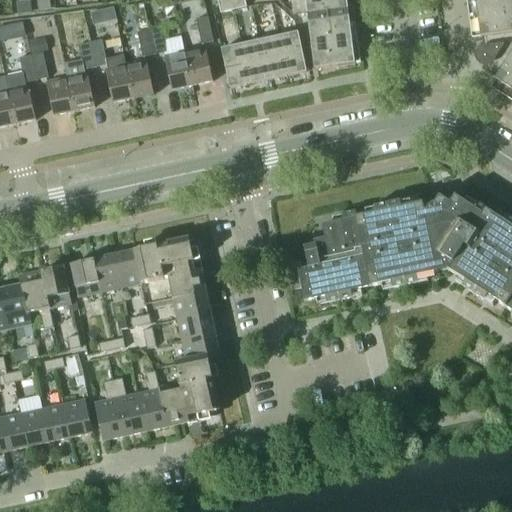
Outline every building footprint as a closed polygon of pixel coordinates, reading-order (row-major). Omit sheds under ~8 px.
[(31,0),(16,0),(18,15),(33,13),(31,0)] [(217,0),(220,14),(246,7),(244,0),(217,0)] [(305,0),(307,13),(348,7),(346,0),(305,0)] [(511,0),(475,0),(481,38),(481,39),(482,39),(483,50),(485,61),(486,67),(487,73),(497,79),(495,81),(496,82),(511,92),(511,0)] [(50,1),(37,2),(38,11),(51,10),(50,1)] [(307,13),(309,28),(315,71),(355,66),(355,65),(361,64),(353,7),(348,7),(307,13)] [(103,12),(92,14),(95,25),(106,23),(103,12)] [(201,45),(214,43),(208,18),(196,20),(201,45)] [(24,36),(22,24),(15,25),(18,38),(24,36)] [(143,58),(166,53),(161,28),(137,33),(143,58)] [(287,78),(307,74),(298,33),(278,37),(287,78)] [(287,78),(278,37),(260,42),(268,82),(287,78)] [(41,41),(30,43),(32,55),(43,53),(41,41)] [(105,70),(113,104),(133,100),(126,66),(124,56),(106,60),(102,41),(78,46),(84,70),(106,65),(107,70),(105,70)] [(268,82),(260,42),(241,46),(249,86),(268,82)] [(249,86),(241,46),(222,50),(230,90),(249,86)] [(205,49),(185,53),(192,87),(213,83),(205,49)] [(192,87),(185,53),(164,58),(172,91),(192,87)] [(43,54),(19,59),(22,73),(25,84),(48,79),(43,54)] [(146,61),(126,66),(133,100),(154,95),(146,61)] [(22,73),(4,77),(8,92),(15,126),(36,121),(28,87),(25,88),(25,84),(22,73)] [(87,74),(67,79),(74,113),(95,108),(87,74)] [(0,129),(15,126),(8,92),(4,77),(0,77),(0,129)] [(74,113),(67,79),(46,83),(54,117),(74,113)] [(448,272),(449,272),(457,277),(454,282),(493,307),(496,302),(511,312),(511,315),(511,318),(511,319),(511,221),(499,213),(496,218),(467,200),(465,204),(455,198),(450,205),(439,197),(434,206),(424,208),(423,205),(411,207),(410,202),(365,212),(366,217),(357,219),(356,214),(332,219),(333,224),(322,226),(325,240),(314,242),(315,248),(304,250),(309,269),(303,271),(288,274),(292,292),(301,289),(304,303),(316,301),(317,306),(362,296),(361,291),(381,286),(382,292),(428,282),(427,277),(448,272)] [(189,240),(161,246),(168,279),(173,302),(206,295),(199,261),(194,262),(189,240)] [(138,286),(168,279),(161,246),(131,253),(138,286)] [(108,292),(138,286),(131,253),(101,259),(108,292)] [(78,299),(108,292),(101,259),(71,266),(78,299)] [(301,262),(286,265),(288,274),(303,271),(301,262)] [(63,267),(41,272),(49,310),(71,305),(63,267)] [(53,328),(49,310),(41,272),(19,277),(21,287),(22,287),(28,315),(29,315),(40,312),(44,330),(53,328)] [(32,325),(29,315),(28,315),(22,287),(21,287),(1,292),(9,330),(32,325)] [(0,331),(9,330),(1,292),(0,291),(0,331)] [(173,302),(186,362),(208,357),(208,359),(220,357),(206,295),(173,302)] [(149,316),(140,318),(142,327),(151,325),(149,316)] [(142,327),(140,318),(130,320),(132,329),(142,327)] [(145,340),(155,339),(153,329),(143,331),(145,340)] [(78,336),(67,339),(70,351),(81,349),(78,336)] [(155,339),(145,340),(147,350),(156,348),(155,339)] [(122,340),(111,342),(112,351),(124,348),(122,340)] [(112,351),(111,342),(99,345),(101,353),(112,351)] [(36,345),(27,347),(29,359),(38,357),(36,345)] [(220,412),(208,359),(208,357),(186,362),(175,364),(180,391),(161,395),(168,428),(199,422),(198,417),(220,412)] [(63,359),(53,361),(55,370),(65,368),(63,359)] [(55,370),(53,361),(43,363),(45,372),(55,370)] [(22,372),(12,374),(14,383),(24,381),(22,372)] [(168,428),(161,395),(160,390),(159,390),(155,372),(145,374),(149,393),(137,395),(145,433),(168,428)] [(14,383),(12,374),(3,376),(5,385),(14,383)] [(75,378),(78,388),(86,386),(83,376),(75,378)] [(145,433),(137,395),(126,398),(122,379),(113,382),(125,438),(145,433)] [(103,442),(125,438),(113,382),(103,384),(107,402),(94,404),(103,442)] [(85,401),(63,406),(71,439),(92,434),(85,401)] [(49,443),(71,439),(63,406),(42,410),(49,443)] [(28,448),(49,443),(42,410),(21,415),(28,448)] [(0,420),(7,453),(28,448),(21,415),(0,419),(0,420)]
